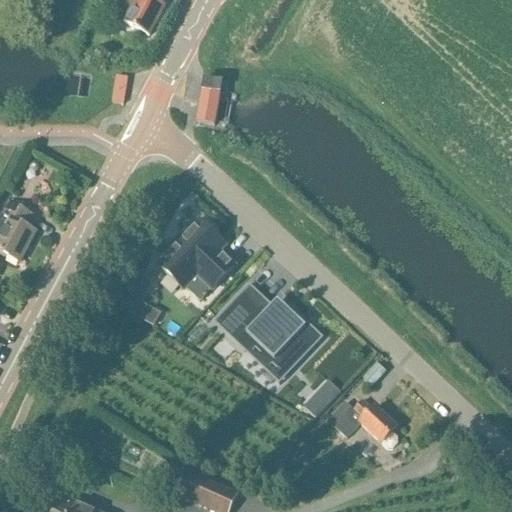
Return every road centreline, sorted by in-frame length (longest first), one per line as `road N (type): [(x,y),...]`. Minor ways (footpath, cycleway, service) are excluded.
road 1 (unclassified): [(141,121),(511,457)]
road 2 (unclassified): [(0,388),(141,121)]
road 3 (unclassified): [(141,121),(206,0)]
